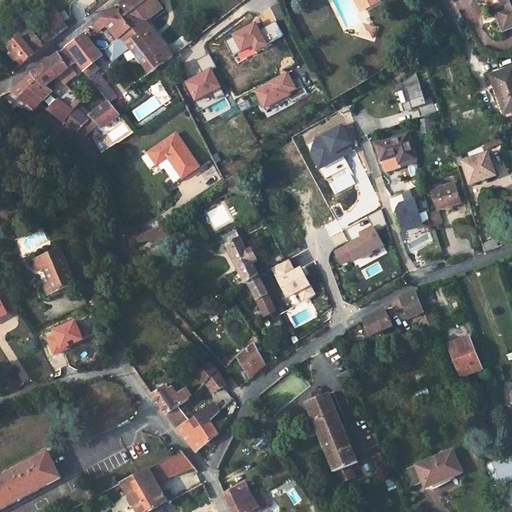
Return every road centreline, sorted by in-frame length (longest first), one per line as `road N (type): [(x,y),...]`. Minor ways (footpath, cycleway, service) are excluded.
road 1 (residential): [(207,472),(119,357),(119,211),(93,159),(60,130),(0,111)]
road 2 (residential): [(207,472),(244,399),(279,369),(402,292),(511,248)]
road 3 (residential): [(121,0),(0,83)]
road 4 (unknown): [(0,404),(108,370),(119,357)]
